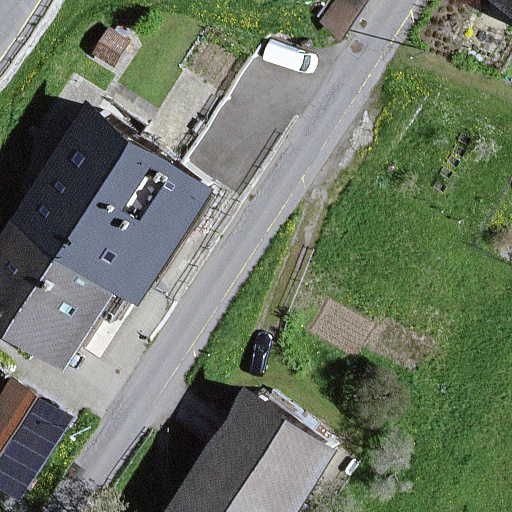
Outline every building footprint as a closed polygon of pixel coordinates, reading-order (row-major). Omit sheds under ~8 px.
[(349,38),(374,0),(335,0),(322,21),(349,38)] [(231,181),(101,96),(27,210),(139,282),(157,294),(231,181)] [(0,305),(87,362),(139,282),(27,210),(0,251),(0,305)] [(81,415),(18,374),(0,401),(0,479),(27,498),(81,415)] [(314,511),(357,444),(260,383),(177,511),(314,511)]
